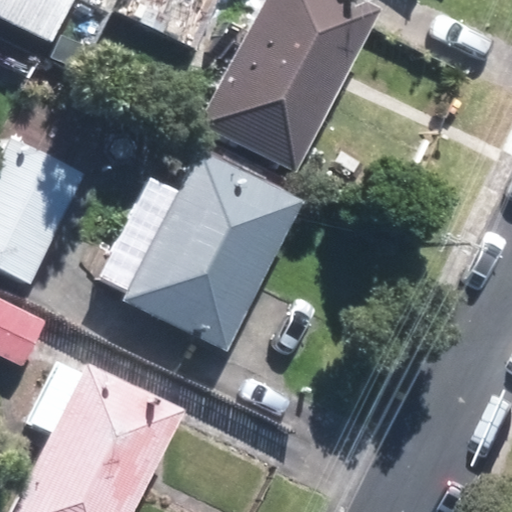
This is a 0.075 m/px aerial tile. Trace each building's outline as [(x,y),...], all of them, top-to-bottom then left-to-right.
[(67,0),(0,0),(0,17),(46,41),(67,0)] [(190,49),(214,0),(118,0),(113,10),(190,49)] [(362,0),(258,0),(196,123),(292,170),(375,6),(362,0)] [(6,135),(0,147),(0,268),(26,281),(81,172),(6,135)] [(175,191),(147,176),(95,279),(123,294),(120,300),(221,350),(298,200),(196,149),(175,191)] [(0,353),(20,363),(42,318),(0,297),(0,353)] [(0,487),(0,511),(106,511),(151,422),(55,375),(51,385),(28,374),(0,431),(0,438),(20,448),(0,487)]
